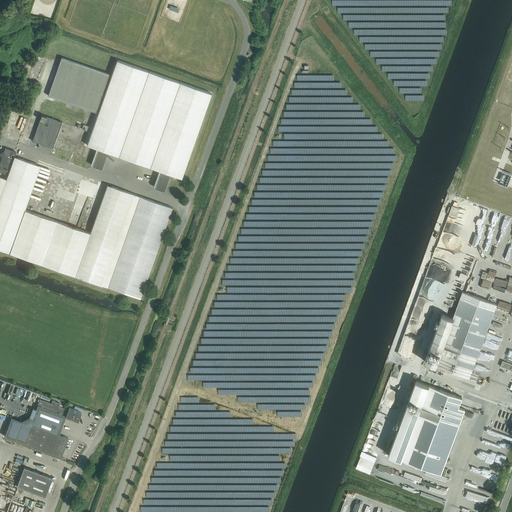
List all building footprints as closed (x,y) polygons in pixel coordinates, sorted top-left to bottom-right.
[(61,57),(48,96),(96,112),(109,74),(61,57)] [(87,145),(98,149),(161,171),(170,174),(182,178),(211,93),(117,60),(87,145)] [(53,148),(62,122),(42,115),(33,140),(53,148)] [(15,157),(16,151),(5,148),(4,150),(0,153),(0,155),(2,157),(0,162),(0,171),(8,175),(7,179),(0,177),(0,176),(0,248),(75,275),(74,275),(100,285),(101,284),(141,298),(172,207),(111,186),(94,234),(21,208),(37,164),(15,157)] [(444,248),(447,238),(440,236),(436,246),(444,248)] [(442,313),(424,361),(469,377),(497,304),(462,291),(453,317),(442,313)] [(511,364),(502,360),(500,366),(511,370),(511,364)] [(458,407),(462,398),(415,381),(388,455),(441,474),(465,409),(458,407)] [(62,405),(60,404),(60,403),(53,400),(51,403),(40,399),(36,409),(33,408),(29,417),(22,421),(12,417),(5,436),(61,457),(68,438),(59,435),(66,418),(69,419),(70,418),(78,421),(81,413),(70,408),(69,410),(61,407),(62,405)] [(356,467),(371,472),(376,455),(362,450),(356,467)] [(45,497),(52,478),(24,467),(17,486),(45,497)] [(360,511),(361,506),(355,505),(356,501),(352,500),(350,511),(355,511),(356,511),(360,511)]
